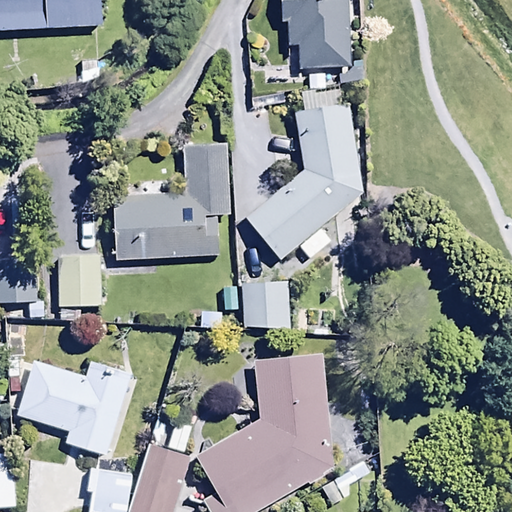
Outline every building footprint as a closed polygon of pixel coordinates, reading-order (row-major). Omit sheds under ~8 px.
[(0,0),(0,36),(103,33),(102,3),(119,3),(119,0),(0,0)] [(279,0),(281,31),(287,30),(289,54),(297,53),(299,78),(342,75),(341,71),(352,71),(347,0),(279,0)] [(305,177),(247,222),(282,267),(361,199),(349,111),(341,112),(339,94),(302,100),(305,118),(297,119),(305,177)] [(115,201),(117,265),(221,261),(219,222),(230,221),(227,150),(185,152),(186,199),(115,201)] [(0,307),(37,307),(37,253),(0,253),(0,307)] [(100,263),(60,264),(61,312),(101,311),(100,263)] [(289,288),(244,290),(245,335),(291,333),(289,288)] [(207,511),(269,511),(334,474),(323,360),(256,367),(262,425),(198,463),(219,499),(205,508),(207,511)] [(35,365),(17,420),(70,437),(66,449),(107,462),(134,379),(92,365),(87,382),(35,365)] [(175,511),(191,462),(152,451),(133,511),(175,511)] [(13,457),(0,457),(0,511),(16,511),(13,457)] [(128,511),(133,479),(92,474),(89,497),(94,498),(92,511),(128,511)]
